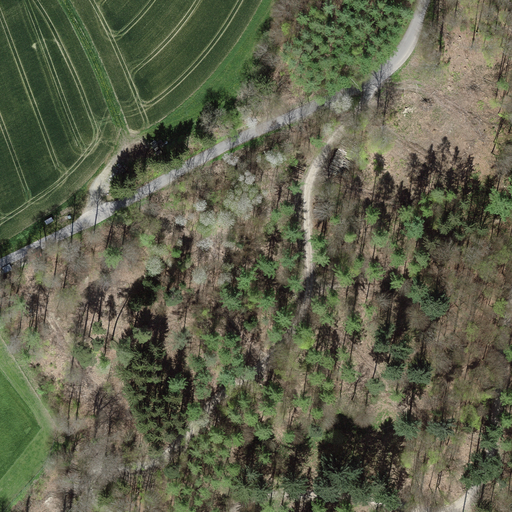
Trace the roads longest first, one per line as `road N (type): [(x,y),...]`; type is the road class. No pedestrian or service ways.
road 1 (track): [(105,511),(87,487),(89,475),(158,461),(294,332),(310,287),(306,188),(378,78)]
road 2 (residential): [(0,262),(257,129),(378,78),(409,43),(424,0)]
road 3 (track): [(92,217),(98,184),(125,147),(90,48),(63,0)]
road 4 (track): [(511,303),(490,451),(471,497),(453,511)]
road 5 (track): [(432,511),(283,493),(230,511)]
